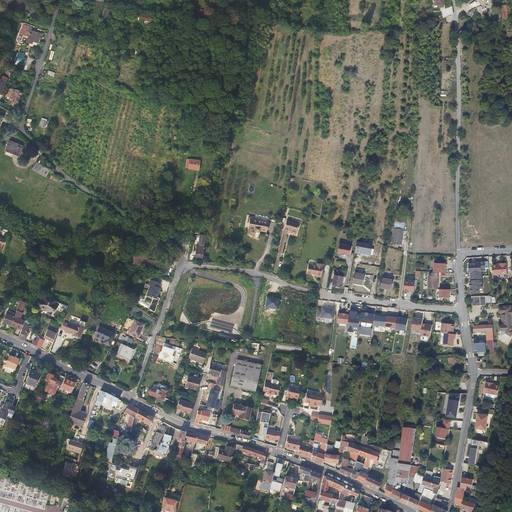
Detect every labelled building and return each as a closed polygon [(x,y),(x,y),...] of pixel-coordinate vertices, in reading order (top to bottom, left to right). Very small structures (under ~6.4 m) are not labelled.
[(37,6),(19,0),(0,0),(0,2),(34,15),(37,6)] [(50,24),(56,2),(53,1),(46,23),(50,24)] [(43,8),(39,20),(43,22),(48,10),(43,8)] [(27,29),(28,26),(27,26),(23,24),(20,34),(25,36),(27,29)] [(31,27),(28,26),(27,29),(25,36),(28,37),(26,42),(32,44),(33,41),(37,43),(40,34),(30,30),(31,27)] [(13,89),(9,101),(12,102),(12,103),(17,104),(20,94),(21,94),(22,94),(22,93),(22,92),(22,91),(21,91),(21,90),(20,90),(19,90),(19,91),(13,89)] [(8,141),(4,151),(11,153),(18,156),(20,152),(22,146),(8,141)] [(202,145),(190,143),(188,150),(200,153),(202,145)] [(33,170),(39,174),(43,166),(45,161),(39,158),(33,170)] [(197,161),(190,159),(188,168),(195,170),(197,161)] [(39,174),(43,176),(46,177),(50,169),(47,168),(43,166),(39,174)] [(255,227),(256,220),(255,220),(255,218),(249,217),(248,223),(249,223),(248,229),(247,235),(254,237),(254,232),(259,233),(259,232),(265,233),(266,229),(255,227)] [(286,219),(286,221),(290,222),(289,230),(294,231),(295,228),(296,222),(286,219)] [(267,222),(256,220),(255,227),(266,229),(267,222)] [(394,231),(392,244),(402,245),(404,229),(394,228),(394,231)] [(194,257),(202,258),(204,247),(205,236),(206,234),(200,233),(199,245),(196,245),(194,257)] [(352,255),(354,245),(341,243),(339,253),(352,255)] [(356,243),(355,253),(355,254),(370,256),(372,246),(356,243)] [(143,256),(135,254),(132,263),(140,266),(143,256)] [(158,263),(148,260),(146,268),(156,271),(158,263)] [(484,271),(484,268),(487,267),(487,264),(486,261),(474,262),(474,264),(471,264),(471,263),(467,264),(467,272),(469,272),(469,276),(480,276),(480,271),(484,271)] [(312,267),(307,266),(306,271),(311,272),(313,272),(315,272),(315,274),(321,275),(323,266),(322,266),(323,263),(317,262),(316,264),(312,264),(312,267)] [(434,263),(434,272),(445,272),(446,263),(434,263)] [(491,266),(492,275),(507,274),(506,263),(498,264),(498,265),(491,266)] [(363,286),(365,275),(355,273),(353,284),(363,286)] [(343,277),(334,275),(333,285),(342,287),(343,277)] [(428,289),(437,289),(438,276),(428,276),(428,289)] [(481,288),(480,276),(469,276),(469,280),(468,280),(468,284),(470,284),(470,286),(468,286),(469,293),(480,292),(480,288),(481,288)] [(393,279),(382,277),(380,288),(391,290),(393,279)] [(405,279),(405,291),(417,292),(417,280),(405,279)] [(150,285),(146,296),(156,299),(160,289),(159,288),(160,284),(151,280),(149,285),(150,285)] [(449,289),(439,289),(439,298),(449,298),(449,289)] [(486,295),(472,296),(473,305),(487,304),(486,295)] [(280,298),(267,296),(265,307),(278,309),(280,298)] [(54,302),(55,301),(45,297),(43,300),(42,300),(41,300),(40,301),(39,301),(38,302),(38,304),(38,306),(39,307),(40,308),(41,308),(41,307),(43,307),(43,309),(44,309),(45,309),(47,309),(48,310),(49,311),(51,312),(54,308),(53,307),(56,304),(54,302)] [(24,302),(20,300),(13,317),(10,325),(20,329),(23,321),(19,319),(22,312),(21,311),(24,302)] [(511,308),(511,309),(511,306),(499,307),(500,313),(504,312),(504,314),(503,315),(503,316),(502,316),(502,317),(503,317),(503,318),(504,318),(504,319),(505,322),(502,322),(502,324),(500,324),(500,330),(501,330),(506,330),(506,333),(508,334),(511,337),(511,336),(511,308)] [(317,317),(335,318),(336,308),(317,307),(317,317)] [(409,330),(410,318),(351,310),(351,313),(339,312),(338,322),(349,324),(348,332),(374,336),(376,326),(409,330)] [(3,321),(10,325),(13,317),(6,314),(3,321)] [(30,322),(25,320),(18,337),(20,338),(24,340),(25,340),(28,332),(26,331),(30,322)] [(80,320),(78,324),(78,326),(68,323),(65,322),(62,328),(65,330),(65,331),(73,334),(73,335),(80,338),(84,327),(86,322),(80,320)] [(139,332),(143,324),(135,320),(129,333),(138,337),(140,333),(139,332)] [(455,333),(456,324),(442,322),(440,344),(455,346),(456,333),(455,333)] [(413,323),(407,354),(415,355),(420,324),(413,323)] [(486,336),(487,340),(493,340),(492,325),(473,325),(473,331),(480,331),(486,331),(489,331),(489,336),(486,336)] [(114,334),(98,327),(94,335),(104,340),(104,342),(109,345),(114,334)] [(43,338),(53,342),(56,333),(47,329),(43,338)] [(123,335),(121,339),(132,344),(134,340),(123,335)] [(121,343),(116,354),(129,360),(134,350),(121,343)] [(191,348),(188,358),(203,362),(206,352),(191,348)] [(8,356),(4,365),(13,369),(17,360),(8,356)] [(459,357),(449,358),(449,366),(459,366),(459,357)] [(235,366),(260,372),(261,365),(237,359),(235,366)] [(216,384),(223,386),(226,370),(221,369),(221,366),(210,363),(207,372),(212,373),(215,374),(214,375),(218,376),(216,384)] [(256,391),(260,372),(235,366),(231,385),(256,391)] [(37,374),(30,371),(25,383),(23,388),(29,390),(30,385),(35,387),(39,376),(36,375),(37,374)] [(63,378),(64,377),(60,376),(57,382),(55,381),(55,379),(52,378),(52,376),(47,374),(44,381),(48,383),(44,392),(53,395),(56,388),(59,389),(59,388),(63,378)] [(67,380),(63,378),(59,388),(70,393),(75,383),(71,382),(72,379),(71,379),(68,378),(67,380)] [(196,390),(198,381),(186,378),(184,387),(196,390)] [(265,381),(263,390),(267,391),(271,392),(270,393),(277,395),(279,384),(278,384),(270,382),(265,381)] [(493,382),(486,381),(484,392),(497,394),(499,386),(499,385),(493,383),(493,382)] [(71,423),(71,424),(83,427),(87,415),(79,412),(85,396),(89,385),(85,383),(83,384),(75,403),(70,416),(71,423)] [(162,401),(165,391),(162,390),(163,387),(161,386),(159,390),(152,388),(149,395),(157,397),(156,399),(162,401)] [(293,395),(292,397),(292,398),(297,399),(299,389),(287,386),(285,394),(290,395),(293,395)] [(101,405),(105,393),(103,392),(100,390),(98,399),(96,398),(95,404),(101,405)] [(320,405),(323,394),(319,393),(318,395),(306,392),(304,402),(309,403),(312,403),(312,406),(316,407),(316,405),(320,405)] [(116,409),(118,399),(105,393),(101,405),(113,407),(113,409),(116,409)] [(459,401),(448,399),(446,417),(456,418),(459,401)] [(184,413),(189,415),(192,404),(178,401),(176,409),(180,410),(179,411),(183,412),(184,413)] [(12,404),(6,402),(2,413),(0,412),(0,417),(6,420),(8,413),(13,415),(15,407),(12,406),(12,404)] [(251,407),(234,403),(232,413),(240,414),(239,417),(249,419),(251,407)] [(138,409),(129,404),(128,404),(124,413),(130,416),(127,427),(120,424),(119,427),(119,432),(118,438),(129,442),(133,429),(133,428),(134,423),(135,421),(138,409)] [(145,413),(138,409),(135,421),(151,428),(154,417),(145,413)] [(194,422),(198,423),(199,419),(208,421),(209,413),(201,411),(200,411),(197,410),(194,422)] [(264,422),(263,427),(262,434),(265,435),(267,430),(268,426),(271,414),(262,412),(258,412),(257,419),(257,420),(260,420),(259,421),(260,421),(264,422)] [(318,421),(319,414),(311,412),(310,418),(318,421)] [(476,422),(475,427),(485,429),(488,414),(477,413),(476,418),(476,422)] [(319,414),(318,423),(332,424),(333,416),(319,414)] [(437,426),(436,437),(449,439),(452,420),(444,419),(443,427),(437,426)] [(404,429),(402,443),(398,471),(400,470),(411,472),(412,467),(411,467),(417,430),(404,429)] [(184,440),(186,431),(181,430),(180,436),(177,448),(172,447),(171,450),(174,451),(177,452),(178,449),(182,450),(183,447),(184,440)] [(274,441),(278,442),(280,433),(267,430),(265,435),(264,440),(274,442),(274,441)] [(157,432),(154,431),(153,435),(151,438),(147,449),(150,450),(157,432)] [(195,442),(197,434),(192,433),(186,431),(184,440),(192,441),(190,449),(193,450),(194,446),(195,442)] [(207,445),(208,436),(197,434),(195,442),(207,445)] [(310,459),(322,464),(323,461),(324,453),(325,451),(325,448),(327,439),(321,438),(321,435),(315,434),(313,442),(322,444),(321,448),(319,447),(318,453),(315,453),(317,445),(313,444),(312,448),(311,458),(310,459)] [(167,449),(168,449),(172,438),(165,436),(162,444),(160,443),(158,446),(156,445),(153,452),(157,454),(164,457),(167,449)] [(285,446),(298,449),(299,445),(300,440),(287,436),(286,439),(285,446)] [(349,461),(354,464),(354,463),(357,457),(359,451),(359,448),(360,446),(360,445),(352,443),(352,442),(344,440),(344,437),(341,436),(339,449),(351,455),(349,461)] [(67,450),(80,454),(83,444),(71,440),(67,450)] [(385,493),(391,496),(395,486),(396,485),(397,477),(398,471),(402,443),(396,442),(395,445),(391,469),(390,475),(388,482),(385,493)] [(264,464),(266,454),(245,447),(236,444),(235,448),(234,451),(240,453),(241,452),(252,455),(260,458),(259,463),(264,464)] [(297,455),(311,458),(312,448),(299,445),(298,449),(297,455)] [(231,462),(234,451),(235,448),(227,446),(225,451),(219,450),(217,458),(231,462)] [(388,454),(389,450),(375,446),(374,449),(373,452),(375,454),(373,459),(385,464),(388,454)] [(359,451),(357,457),(364,460),(366,457),(367,451),(368,449),(359,448),(359,451)] [(363,463),(362,464),(369,467),(373,459),(375,454),(373,452),(374,449),(368,448),(368,449),(367,451),(366,457),(364,460),(363,463)] [(477,449),(470,448),(468,463),(474,465),(477,449)] [(200,455),(192,453),(189,468),(196,470),(200,455)] [(323,461),(336,463),(337,464),(338,456),(337,456),(324,453),(323,461)] [(340,472),(349,476),(354,464),(349,461),(348,461),(344,458),(338,471),(340,472)] [(281,487),(283,480),(277,478),(277,476),(278,477),(282,464),(276,463),(274,472),(271,481),(271,484),(270,488),(280,490),(281,487)] [(64,474),(77,478),(78,474),(80,467),(76,466),(75,467),(67,464),(64,474)] [(349,476),(356,479),(360,471),(362,466),(354,464),(349,476)] [(307,486),(310,470),(304,468),(299,466),(297,478),(304,479),(303,485),(307,486)] [(420,470),(420,468),(412,467),(411,472),(410,478),(408,484),(407,486),(414,488),(415,482),(420,470)] [(443,471),(441,480),(441,481),(451,483),(453,470),(443,468),(443,471)] [(271,481),(274,472),(265,470),(263,479),(271,481)] [(316,488),(320,474),(310,470),(307,486),(316,488)] [(398,471),(397,477),(407,480),(406,483),(408,484),(410,478),(411,472),(400,470),(398,471)] [(356,479),(362,483),(366,474),(360,471),(356,479)] [(432,473),(427,471),(425,477),(423,483),(425,484),(430,485),(435,487),(434,492),(438,494),(440,489),(438,488),(441,481),(431,478),(432,473)] [(366,484),(378,490),(380,483),(369,478),(371,474),(367,472),(367,474),(366,474),(362,483),(366,484)] [(341,489),(344,484),(342,483),(329,477),(324,475),(323,476),(320,489),(319,491),(325,493),(329,483),(341,489)] [(294,488),(297,478),(285,476),(283,486),(294,488)] [(398,489),(401,490),(402,485),(407,486),(408,484),(406,483),(407,480),(397,477),(396,485),(395,486),(399,487),(398,489)] [(461,478),(460,488),(471,490),(472,480),(461,478)] [(357,497),(359,491),(344,484),(341,489),(338,498),(335,504),(333,511),(351,511),(354,507),(355,504),(340,501),(342,495),(349,496),(349,495),(357,497)] [(426,498),(430,485),(425,484),(422,496),(421,496),(426,498)] [(396,498),(400,501),(404,493),(400,492),(401,490),(398,489),(399,487),(395,486),(391,496),(396,498)] [(451,495),(452,488),(441,486),(440,489),(438,494),(437,497),(449,502),(450,495),(451,495)] [(460,488),(458,487),(454,506),(473,511),(474,505),(469,503),(462,501),(464,489),(460,488)] [(331,495),(325,493),(319,491),(318,498),(329,502),(331,495)] [(400,501),(408,504),(411,497),(404,493),(400,501)] [(409,505),(418,509),(421,496),(422,496),(418,495),(417,494),(415,499),(411,497),(408,504),(409,505)] [(335,504),(338,498),(331,495),(329,502),(335,504)] [(418,509),(425,511),(427,511),(429,505),(424,503),(426,498),(421,496),(418,509)] [(174,511),(177,500),(165,497),(162,508),(166,509),(166,510),(169,511),(170,510),(174,511)]
